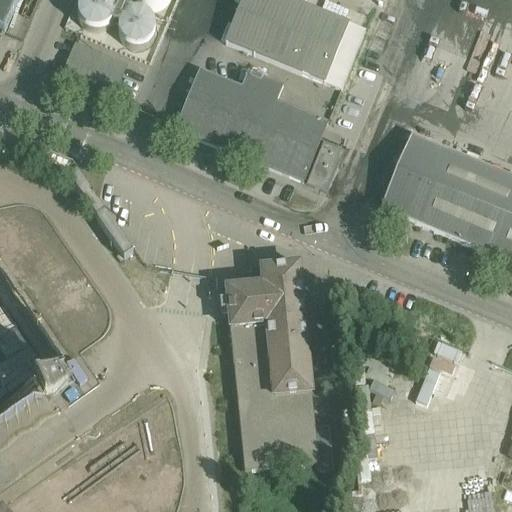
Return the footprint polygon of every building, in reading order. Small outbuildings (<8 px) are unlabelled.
[(0,0),(0,35),(4,37),(19,0),(0,0)] [(109,0),(99,0),(77,8),(88,37),(119,26),(109,0)] [(130,0),(162,16),(170,0),(130,0)] [(245,0),(226,47),(325,88),(349,29),(278,0),(245,0)] [(128,11),(117,43),(147,54),(159,22),(128,11)] [(61,87),(111,107),(126,70),(76,50),(61,87)] [(176,135),(303,187),(327,128),(276,107),(282,90),(249,76),(243,93),(201,76),(176,135)] [(380,215),(511,270),(511,182),(412,141),(380,215)] [(308,189),(326,197),(342,157),(324,150),(308,189)] [(316,471),(317,481),(333,479),(328,433),(314,435),(299,272),(293,272),(293,269),(279,264),(267,272),(267,275),(249,276),(251,293),(219,296),(221,317),(229,317),(244,478),(316,471)] [(58,373),(35,388),(40,395),(45,403),(69,388),(59,374),(58,373)]
